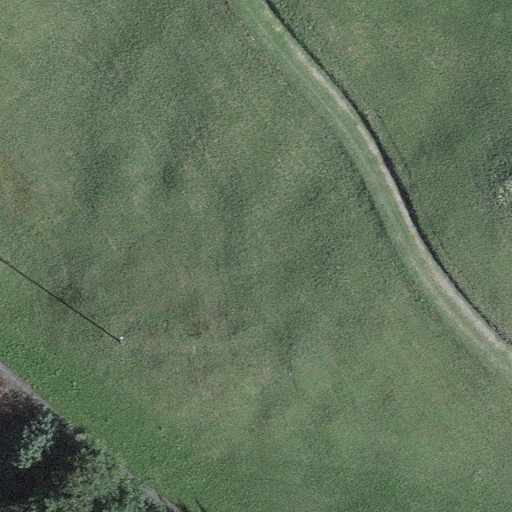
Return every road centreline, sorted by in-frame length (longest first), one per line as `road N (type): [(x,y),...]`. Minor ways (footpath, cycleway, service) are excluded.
road 1 (track): [(279,0),(380,143),(445,263),(511,342)]
road 2 (track): [(0,336),(198,511)]
